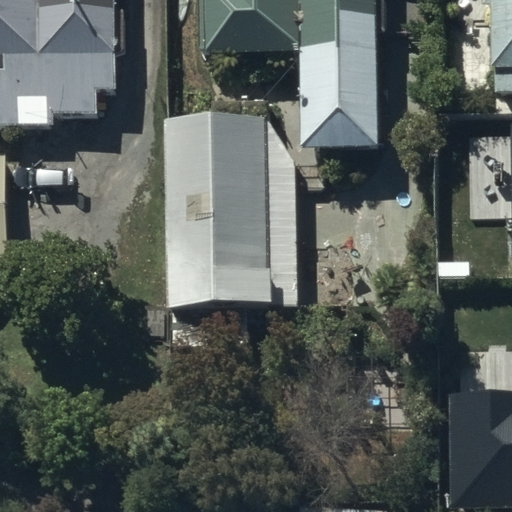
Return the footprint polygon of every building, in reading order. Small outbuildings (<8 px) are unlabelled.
[(125,0),(0,0),(0,143),(62,143),(62,134),(105,134),(105,110),(125,110),(125,0)] [(391,172),(388,0),(208,0),(210,69),(218,69),(218,77),(312,75),(314,173),(391,172)] [(511,0),(500,0),(501,92),(511,91),(511,0)] [(511,120),(442,121),(444,226),(494,225),(493,192),(511,191),(511,120)] [(277,142),(178,143),(181,327),(305,326),(303,156),(277,157),(277,142)] [(14,170),(0,170),(0,274),(16,274),(14,170)] [(511,387),(452,388),(452,504),(511,504),(511,387)]
